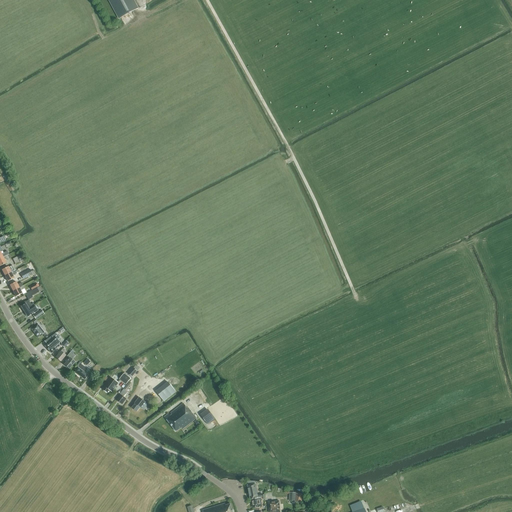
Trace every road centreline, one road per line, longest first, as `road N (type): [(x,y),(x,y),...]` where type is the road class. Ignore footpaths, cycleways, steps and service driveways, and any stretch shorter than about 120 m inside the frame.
road 1 (track): [(356,295),(306,183),(206,0)]
road 2 (tertiary): [(241,511),(226,488),(134,434),(54,373),(0,299)]
